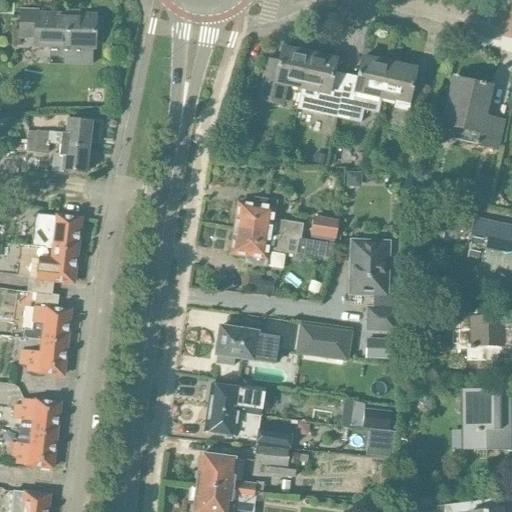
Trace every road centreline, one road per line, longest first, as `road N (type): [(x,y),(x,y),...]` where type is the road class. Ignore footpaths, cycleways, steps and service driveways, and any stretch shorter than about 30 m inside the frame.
road 1 (residential): [(78,511),(117,191)]
road 2 (tertiary): [(123,511),(167,199)]
road 3 (tertiary): [(167,199),(195,17)]
